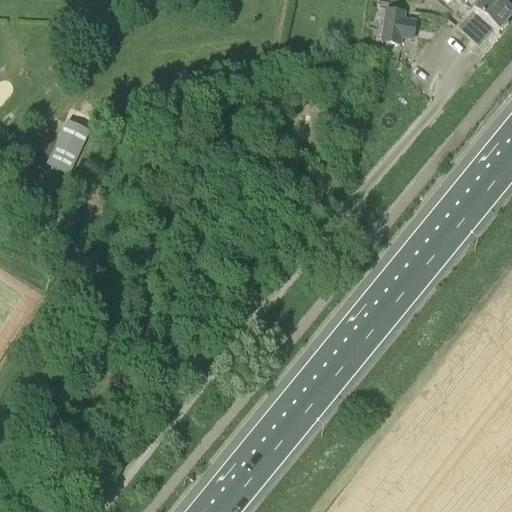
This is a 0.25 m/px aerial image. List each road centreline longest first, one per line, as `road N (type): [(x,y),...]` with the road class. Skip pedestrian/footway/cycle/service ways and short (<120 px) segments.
road 1 (residential): [(97,511),(433,107)]
road 2 (motorway): [(511,159),(222,511)]
road 3 (track): [(305,511),(511,254)]
